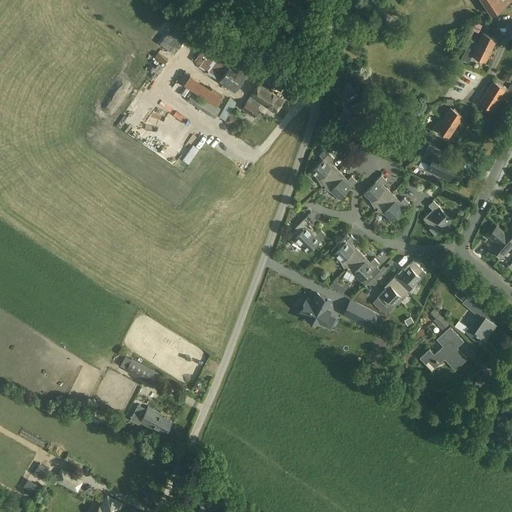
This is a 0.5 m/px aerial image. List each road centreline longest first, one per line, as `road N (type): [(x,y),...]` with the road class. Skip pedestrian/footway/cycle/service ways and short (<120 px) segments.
road 1 (unclassified): [(162,503),(298,162)]
road 2 (residential): [(298,162),(318,101),(331,0)]
road 3 (residential): [(462,248),(511,134)]
